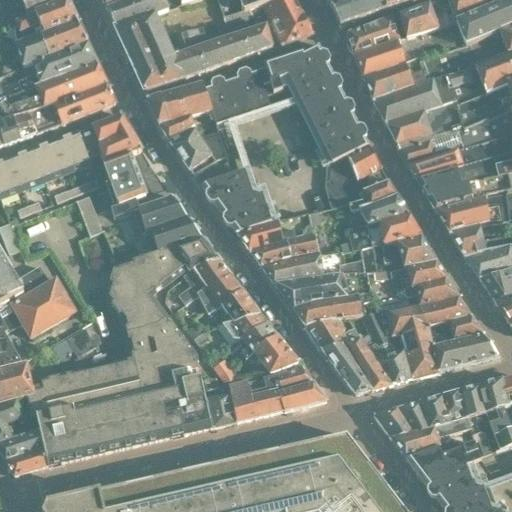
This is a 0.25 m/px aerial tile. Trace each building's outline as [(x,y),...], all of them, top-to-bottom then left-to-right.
[(20,0),(28,17),(68,1),(66,0),(20,0)] [(102,0),(107,11),(136,0),(102,0)] [(169,11),(164,0),(136,0),(107,11),(116,31),(157,16),(169,11)] [(217,0),(219,7),(237,0),(242,11),(241,12),(242,14),(250,12),(263,8),(284,0),(217,0)] [(294,0),(284,0),(263,8),(273,27),(303,16),(294,0)] [(326,0),(330,6),(340,27),(386,12),(421,0),(326,0)] [(484,14),(478,0),(446,0),(429,7),(438,32),(458,24),(484,14)] [(511,0),(478,0),(484,14),(511,2),(511,0)] [(68,1),(28,17),(15,24),(20,35),(40,26),(45,37),(78,23),(68,1)] [(511,2),(484,14),(458,24),(466,48),(511,29),(511,2)] [(429,7),(414,13),(424,41),(440,36),(438,32),(429,7)] [(173,54),(157,16),(116,31),(145,94),(210,72),(255,56),(273,50),(267,31),(266,29),(260,31),(250,12),(242,14),(232,17),(224,20),(228,34),(207,41),(204,31),(181,38),(185,49),(173,54)] [(424,41),(414,13),(399,18),(409,45),(424,41)] [(313,36),(303,16),(273,27),(283,47),(313,36)] [(393,20),(367,29),(376,52),(398,45),(400,44),(398,36),(393,20)] [(78,23),(45,37),(15,47),(23,70),(33,66),(33,67),(34,66),(34,65),(87,44),(78,23)] [(349,36),(347,40),(354,58),(376,52),(367,29),(349,36)] [(511,29),(466,48),(467,51),(446,57),(447,58),(420,67),(423,76),(426,85),(453,77),(511,55),(511,29)] [(18,84),(18,85),(21,91),(12,93),(6,77),(0,79),(0,102),(19,95),(24,94),(97,65),(87,44),(34,65),(34,66),(33,67),(37,79),(34,80),(31,79),(18,84)] [(398,45),(376,52),(354,58),(364,82),(381,76),(380,74),(405,66),(398,45)] [(211,86),(204,89),(212,114),(217,128),(271,110),(267,98),(283,93),(279,82),(288,77),(332,166),(348,159),(369,148),(319,47),(305,54),(305,52),(264,65),(265,68),(250,73),(246,71),(240,73),(238,78),(224,82),(220,80),(214,82),(211,86)] [(426,85),(373,104),(386,126),(399,152),(432,143),(443,139),(459,135),(511,114),(511,55),(453,77),(426,85)] [(381,76),(364,82),(373,104),(426,85),(423,76),(420,67),(418,61),(405,66),(380,74),(381,76)] [(107,87),(97,65),(24,94),(19,95),(0,102),(0,108),(5,123),(11,121),(30,116),(107,87)] [(203,85),(148,103),(160,128),(169,143),(170,144),(197,134),(217,128),(212,114),(204,89),(203,85)] [(107,87),(30,116),(37,136),(62,127),(116,106),(107,87)] [(432,143),(399,152),(397,153),(407,169),(409,169),(464,151),(511,134),(511,114),(459,135),(443,139),(432,143)] [(37,136),(30,116),(11,121),(20,142),(20,143),(37,136)] [(121,117),(108,122),(92,128),(92,129),(99,148),(98,148),(105,167),(130,157),(142,152),(132,135),(121,117)] [(11,121),(5,123),(0,125),(0,137),(4,147),(4,148),(20,142),(11,121)] [(226,159),(217,128),(197,134),(201,140),(205,146),(215,163),(226,159)] [(78,134),(55,143),(67,173),(90,164),(78,134)] [(201,140),(197,134),(170,144),(182,162),(205,146),(201,140)] [(511,134),(464,151),(409,169),(416,181),(457,169),(462,188),(505,178),(511,176),(511,134)] [(55,143),(33,151),(44,181),(67,173),(55,143)] [(215,163),(205,146),(182,162),(194,179),(216,164),(215,163)] [(369,148),(348,159),(363,192),(388,183),(369,148)] [(16,158),(10,160),(22,190),(44,181),(33,151),(16,158)] [(130,157),(105,167),(104,167),(110,182),(105,184),(114,210),(111,211),(115,219),(123,216),(133,212),(139,210),(136,202),(146,198),(130,157)] [(327,169),(326,187),(326,189),(332,211),(348,207),(363,203),(368,201),(363,192),(348,159),(332,166),(327,169)] [(5,162),(0,163),(0,198),(22,190),(10,160),(5,162)] [(288,166),(292,181),(304,177),(300,163),(288,166)] [(509,194),(505,178),(462,188),(457,169),(416,181),(433,210),(509,194)] [(245,173),(203,187),(202,189),(217,209),(254,199),(245,173)] [(509,194),(433,210),(436,214),(511,196),(511,176),(505,178),(509,194)] [(54,198),(57,205),(99,189),(97,182),(54,198)] [(368,201),(363,203),(366,209),(396,199),(397,198),(388,183),(363,192),(368,201)] [(254,199),(217,209),(238,236),(272,227),(272,226),(262,196),(254,199)] [(511,196),(436,214),(450,236),(480,229),(482,229),(511,223),(511,196)] [(139,210),(133,212),(142,240),(153,237),(190,224),(172,198),(171,199),(139,210)] [(363,203),(348,207),(351,214),(359,212),(367,227),(408,217),(397,198),(396,199),(366,209),(363,203)] [(90,239),(103,234),(89,199),(77,203),(90,239)] [(17,212),(20,220),(41,211),(38,204),(17,212)] [(238,236),(250,254),(314,237),(312,228),(321,226),(318,214),(308,217),(272,226),(272,227),(238,236)] [(408,217),(367,227),(367,228),(348,232),(350,245),(351,245),(353,254),(372,249),(420,239),(421,239),(408,217)] [(511,223),(511,227),(499,230),(500,236),(511,233),(511,223)] [(190,224),(153,237),(158,252),(157,252),(158,255),(202,239),(190,224)] [(0,229),(0,233),(9,257),(20,253),(9,226),(0,229)] [(485,243),(482,229),(480,229),(450,236),(464,258),(505,249),(504,239),(485,243)] [(315,236),(314,237),(250,254),(263,271),(322,259),(321,257),(319,258),(315,238),(315,236)] [(133,361),(41,382),(41,383),(31,386),(34,397),(27,399),(35,434),(33,435),(39,451),(47,469),(212,431),(204,393),(196,359),(150,297),(186,270),(189,273),(196,267),(202,263),(216,259),(202,239),(158,255),(133,263),(115,269),(106,299),(124,322),(133,361)] [(420,239),(372,249),(377,276),(392,274),(436,264),(431,255),(430,256),(420,239)] [(351,245),(350,245),(340,247),(342,255),(343,255),(353,254),(351,245)] [(0,290),(15,284),(11,278),(13,277),(0,246),(0,290)] [(505,249),(464,258),(480,282),(511,272),(511,250),(511,248),(505,249)] [(342,255),(322,259),(263,271),(272,284),(276,289),(342,278),(363,276),(361,265),(345,268),(343,255),(342,255)] [(191,288),(178,297),(186,307),(198,298),(199,299),(199,298),(197,296),(203,293),(213,286),(215,289),(230,278),(216,259),(202,263),(196,267),(189,273),(184,278),(186,281),(191,288)] [(447,282),(436,264),(392,274),(394,283),(408,279),(411,290),(447,282)] [(15,284),(0,290),(0,371),(21,367),(20,366),(20,365),(4,337),(22,327),(30,341),(76,315),(57,282),(49,286),(39,271),(15,284)] [(511,272),(480,282),(495,304),(511,299),(511,272)] [(230,277),(230,278),(215,289),(213,286),(203,293),(197,296),(199,298),(199,299),(209,314),(220,307),(233,324),(239,322),(226,304),(242,293),(230,277)] [(342,278),(276,289),(294,313),(349,302),(342,280),(342,278)] [(447,282),(411,290),(404,292),(407,300),(417,298),(419,307),(419,308),(458,299),(447,282)] [(260,316),(242,293),(226,304),(239,322),(260,316)] [(376,316),(362,320),(377,348),(378,350),(390,345),(388,339),(405,335),(404,334),(416,331),(418,341),(428,338),(426,329),(438,326),(471,319),(458,299),(419,308),(419,307),(403,311),(378,316),(376,316)] [(376,316),(378,316),(403,311),(401,299),(374,304),(376,316)] [(511,299),(495,304),(511,329),(511,299)] [(358,300),(349,302),(294,313),(306,329),(338,323),(349,321),(362,320),(358,300)] [(239,322),(233,324),(216,327),(217,329),(216,329),(230,348),(239,342),(244,339),(267,326),(260,316),(239,322)] [(483,338),(471,319),(438,326),(439,329),(447,327),(450,340),(455,339),(456,344),(483,338)] [(364,342),(347,345),(372,392),(373,393),(393,387),(370,352),(377,348),(362,320),(349,321),(364,342)] [(364,342),(349,321),(338,323),(306,329),(322,351),(347,345),(364,342)] [(267,326),(244,339),(249,346),(239,354),(244,362),(253,352),(255,354),(277,339),(267,326)] [(439,329),(438,326),(426,329),(428,338),(439,375),(460,370),(456,344),(455,339),(450,340),(447,327),(439,329)] [(96,348),(85,330),(67,341),(78,359),(96,348)] [(439,375),(428,338),(418,341),(416,331),(404,334),(405,335),(388,339),(390,345),(392,350),(393,349),(395,353),(398,352),(400,355),(401,354),(409,383),(439,375)] [(483,338),(456,344),(460,370),(498,361),(498,360),(483,338)] [(277,339),(255,354),(271,377),(298,365),(277,339)] [(347,345),(322,351),(356,397),(372,392),(347,345)] [(378,350),(377,348),(370,352),(393,387),(409,383),(401,354),(400,355),(398,352),(395,353),(393,349),(392,350),(390,345),(378,350)] [(223,362),(215,369),(222,379),(231,373),(223,362)] [(21,367),(0,371),(0,407),(18,402),(27,399),(34,397),(31,386),(41,383),(41,382),(31,385),(26,365),(20,366),(21,367)] [(284,375),(270,380),(274,398),(315,387),(313,385),(303,370),(284,375)] [(231,373),(222,379),(230,388),(238,387),(231,373)] [(511,379),(478,389),(487,416),(485,416),(486,419),(483,420),(486,428),(490,427),(500,453),(511,448),(511,429),(504,410),(511,407),(511,379)] [(274,398),(270,380),(230,388),(233,404),(237,425),(277,415),(274,398)] [(326,404),(315,387),(274,398),(277,415),(284,414),(284,415),(326,404)] [(230,388),(204,393),(212,431),(237,425),(233,404),(230,388)] [(487,416),(478,389),(460,394),(467,420),(471,432),(470,432),(472,438),(482,434),(478,424),(483,422),(485,428),(486,428),(483,420),(482,420),(481,417),(484,416),(485,416),(487,416)] [(467,420),(460,394),(443,398),(450,426),(467,420)] [(443,398),(419,405),(427,432),(450,426),(443,398)] [(18,402),(0,407),(0,445),(19,440),(14,426),(26,422),(18,402)] [(419,405),(407,408),(410,421),(406,422),(414,436),(427,432),(419,405)] [(407,408),(373,417),(380,426),(392,442),(414,436),(406,422),(410,421),(407,408)] [(427,432),(414,436),(392,442),(406,461),(441,451),(444,459),(476,449),(474,445),(458,451),(455,442),(440,447),(438,441),(470,432),(471,432),(467,420),(450,426),(427,432)] [(19,440),(0,445),(0,453),(5,462),(39,451),(33,435),(19,440)] [(49,506),(46,511),(404,511),(371,468),(347,437),(49,506)] [(481,457),(492,454),(487,439),(477,442),(481,457)] [(441,451),(406,461),(445,511),(511,511),(511,479),(496,485),(481,463),(476,449),(444,459),(441,451)] [(47,469),(39,451),(5,462),(15,479),(47,469)]
